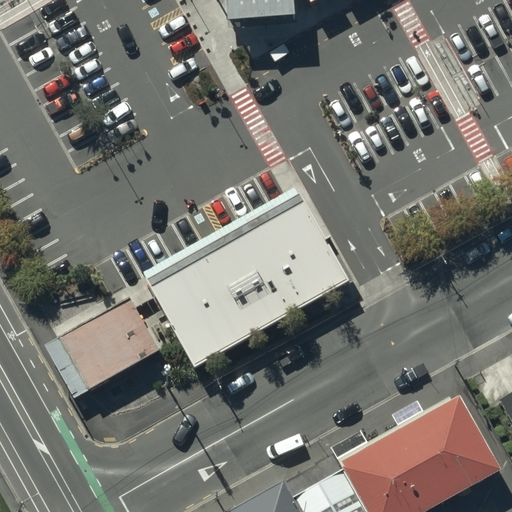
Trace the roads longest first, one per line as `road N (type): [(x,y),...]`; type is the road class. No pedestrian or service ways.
road 1 (residential): [(511,279),(94,511)]
road 2 (secondary): [(0,372),(77,511)]
